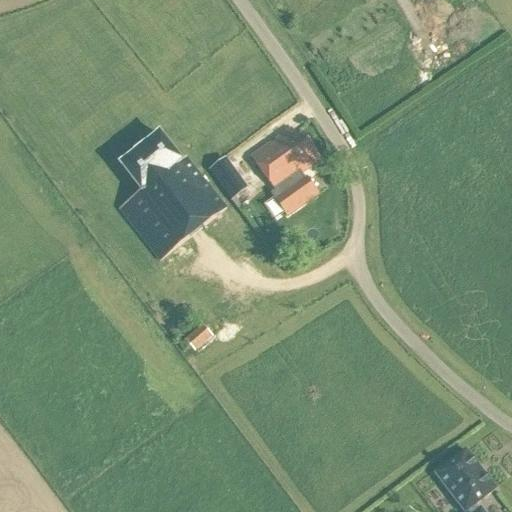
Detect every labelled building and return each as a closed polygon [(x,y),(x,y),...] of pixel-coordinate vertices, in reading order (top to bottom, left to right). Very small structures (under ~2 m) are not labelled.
[(304,184),(300,179),(321,164),(303,138),(297,142),(290,133),(252,161),(277,196),(288,188),(292,193),(289,195),(301,211),(317,199),(306,183),(304,184)] [(161,263),(225,212),(185,160),(179,165),(158,138),(121,167),(141,193),(119,211),(161,263)] [(236,154),(216,168),(225,181),(245,167),(236,154)] [(195,354),(212,339),(202,327),(185,342),(195,354)] [(481,511),(479,511),(477,511),(475,508),(495,492),(466,454),(436,477),(462,511),(481,511)]
